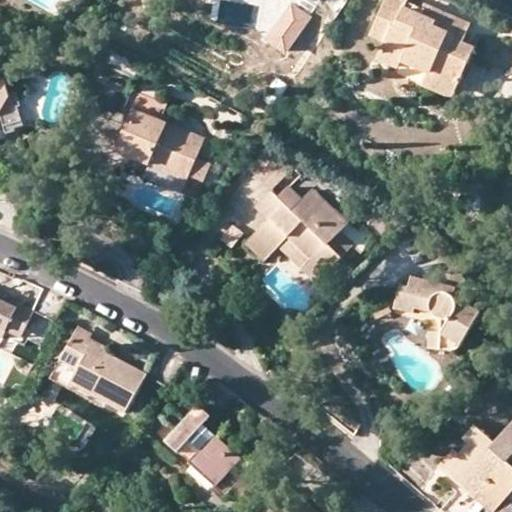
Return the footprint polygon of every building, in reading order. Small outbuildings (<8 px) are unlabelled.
[(409,0),(387,0),(370,36),(385,44),(378,61),(399,69),(402,64),(428,75),(422,87),(452,99),(476,48),(464,42),(471,24),(426,4),(424,10),(409,3),(409,0)] [(315,19),(294,5),(270,43),(290,57),(315,19)] [(0,114),(1,114),(6,130),(24,126),(19,108),(22,106),(18,92),(10,95),(5,79),(0,79),(0,114)] [(204,138),(134,109),(116,153),(187,181),(189,177),(197,158),(204,138)] [(302,172),(285,155),(275,150),(263,153),(250,167),(274,190),(280,196),(290,185),(302,172)] [(211,165),(197,158),(189,177),(204,183),(211,165)] [(350,222),(314,188),(303,199),(290,185),(280,196),(285,201),(269,220),(247,243),(265,262),(285,242),(293,233),(316,255),(307,264),(302,269),(317,283),(354,244),(343,231),(350,222)] [(258,208),(269,220),(285,201),(280,196),(274,190),(258,208)] [(221,241),(235,249),(244,232),(230,225),(221,241)] [(316,255),(293,233),(285,242),(307,264),(316,255)] [(441,320),(440,332),(439,349),(453,351),(456,350),(459,347),(462,343),(482,311),(454,296),(455,286),(412,276),(410,287),(400,285),(394,309),(414,313),(416,309),(430,313),(441,320)] [(390,310),(387,299),(371,303),(374,314),(390,310)] [(0,355),(3,357),(7,347),(11,338),(14,333),(29,339),(38,319),(7,306),(5,310),(0,307),(0,355)] [(429,349),(439,349),(440,332),(429,331),(429,349)] [(27,345),(29,339),(14,333),(11,338),(27,345)] [(101,342),(86,334),(58,386),(111,415),(113,410),(132,420),(153,381),(116,362),(119,358),(99,347),(101,342)] [(206,414),(194,427),(185,437),(173,449),(186,460),(197,449),(208,459),(197,470),(223,495),(249,467),(223,443),(217,449),(206,439),(218,425),(206,414)] [(174,427),(185,437),(194,427),(183,418),(174,427)] [(445,511),(483,511),(490,505),(497,511),(498,511),(511,496),(511,465),(510,463),(511,460),(511,428),(498,445),(479,428),(468,441),(473,446),(463,457),(457,451),(441,469),(464,489),(445,511)] [(186,460),(197,470),(208,459),(197,449),(186,460)] [(314,511),(297,496),(282,511),(314,511)]
